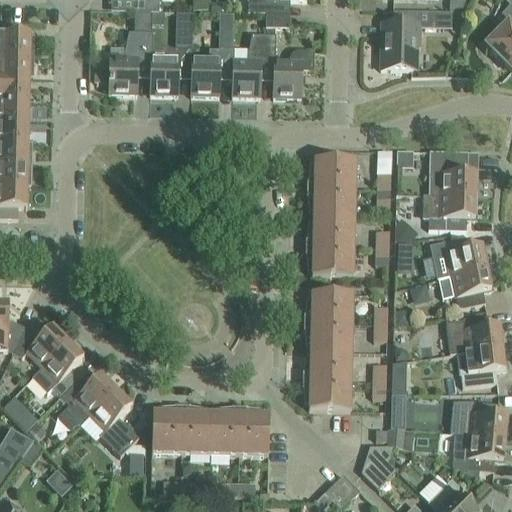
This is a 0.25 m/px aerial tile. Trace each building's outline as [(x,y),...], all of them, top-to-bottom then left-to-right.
[(110,0),(111,3),(134,3),(134,17),(158,17),(158,0),(110,0)] [(305,0),(247,0),(247,18),(257,18),(265,18),(281,18),(282,5),(306,6),(305,0)] [(466,16),(465,2),(449,3),(450,16),(466,16)] [(499,35),(485,50),(511,76),(511,11),(509,9),(500,18),(500,28),(503,31),(499,35)] [(381,28),(380,75),(416,75),(417,51),(419,52),(419,32),(435,32),(435,16),(393,15),(393,28),(381,28)] [(232,50),(233,17),(218,17),(217,50),(232,50)] [(265,18),(265,32),(266,32),(275,33),(289,33),(289,19),(281,18),(265,18)] [(232,78),(231,102),(259,103),(260,79),(273,80),(274,80),(274,66),(275,40),(275,33),(266,32),(266,40),(251,40),(246,66),(234,65),(233,65),(233,78),(232,78)] [(0,37),(0,59),(33,61),(34,46),(30,46),(30,38),(28,38),(28,39),(0,37)] [(137,76),(150,77),(151,77),(151,63),(152,63),(152,46),(152,37),(128,37),(123,63),(109,62),(108,100),(136,100),(137,76)] [(169,53),(152,46),(152,63),(151,63),(151,77),(150,77),(149,101),(177,101),(178,77),(191,78),(192,64),(193,64),(193,54),(169,53)] [(191,78),(190,101),(218,102),(219,78),(232,78),(233,78),(233,54),(208,54),(208,65),(193,64),(192,64),(191,78)] [(313,55),(297,55),(293,56),(290,59),(289,67),(274,66),(274,80),(273,80),(272,103),(300,104),(301,76),(313,76),(313,55)] [(33,61),(0,60),(0,81),(29,82),(29,76),(33,76),(33,61)] [(0,103),(28,104),(29,82),(0,81),(0,103)] [(28,104),(0,103),(0,124),(28,125),(28,104)] [(28,125),(0,124),(0,146),(27,147),(28,125)] [(0,146),(0,168),(27,169),(27,162),(31,162),(32,147),(27,147),(0,146)] [(396,173),(412,173),(412,157),(396,157),(396,173)] [(467,179),(467,158),(429,157),(428,200),(475,202),(475,179),(467,179)] [(355,166),(314,165),(313,187),(307,187),(307,186),(306,186),(306,202),(307,202),(307,201),(313,202),(313,223),(354,224),(355,166)] [(0,168),(0,189),(26,190),(31,190),(31,175),(27,175),(27,170),(27,169),(0,168)] [(390,179),(377,179),(376,196),(389,197),(390,179)] [(26,190),(0,189),(0,223),(8,224),(8,212),(25,212),(25,213),(26,213),(26,190)] [(389,197),(376,196),(376,213),(389,213),(389,197)] [(428,222),(428,235),(466,236),(466,224),(474,224),(475,202),(428,200),(424,200),(424,222),(428,222)] [(354,224),(313,223),(312,245),(306,245),(306,244),(305,244),(305,260),(306,259),(312,259),(311,282),(353,283),(354,224)] [(388,237),(376,236),(375,253),(388,254),(388,237)] [(436,259),(432,260),(437,284),(450,281),(486,273),(481,252),(473,253),(470,242),(451,246),(444,248),(434,250),(436,259)] [(375,270),(388,271),(388,254),(375,253),(375,270)] [(486,273),(438,285),(442,305),(454,302),(455,303),(456,303),(458,314),(485,309),(482,297),(491,295),(486,273)] [(352,299),(311,298),(310,321),(304,321),(304,320),(303,320),(303,336),(304,336),(304,335),(310,335),(310,357),(351,358),(352,299)] [(9,308),(0,307),(0,355),(7,356),(13,359),(26,333),(12,326),(8,326),(8,309),(9,309),(9,308)] [(374,312),(373,330),(386,330),(387,313),(374,312)] [(489,320),(469,323),(462,324),(463,325),(446,327),(449,359),(457,358),(502,353),(499,331),(491,332),(489,320)] [(386,347),(386,330),(373,330),(373,346),(386,347)] [(42,372),(67,347),(63,343),(66,340),(60,334),(57,337),(51,332),(41,342),(26,333),(13,359),(21,363),(26,358),(42,372)] [(84,364),(67,347),(41,373),(32,383),(47,398),(51,393),(60,402),(79,384),(70,375),(82,364),(83,364),(84,364)] [(504,375),(502,353),(457,358),(459,380),(461,380),(462,392),(497,388),(496,376),(504,375)] [(351,358),(310,357),(309,378),(303,378),(303,377),(302,377),(302,393),(302,394),(302,393),(309,393),(308,415),(350,416),(351,358)] [(385,370),(373,370),(372,387),(385,387),(385,370)] [(79,384),(60,402),(68,410),(64,414),(80,429),(89,421),(115,395),(113,393),(116,389),(108,381),(105,385),(99,379),(98,380),(99,380),(87,392),(79,384)] [(385,387),(372,387),(372,404),(385,404),(385,387)] [(89,421),(80,429),(96,445),(99,441),(108,451),(119,461),(138,443),(127,432),(118,424),(130,412),(131,413),(132,412),(115,395),(89,421)] [(454,439),(504,444),(506,422),(498,421),(499,409),(472,407),(452,407),(450,438),(454,439)] [(209,460),(210,419),(188,418),(189,412),(190,412),(190,411),(174,411),(174,412),(175,412),(174,418),(152,418),(151,459),(209,460)] [(209,460),(268,461),(269,420),(246,420),(246,414),(247,413),(231,412),(231,413),(232,413),(232,419),(210,419),(209,460)] [(386,436),(375,435),(375,446),(386,446),(386,436)] [(504,444),(454,439),(452,466),(466,467),(466,475),(493,477),(494,465),(502,466),(504,444)] [(369,451),(365,463),(387,485),(397,476),(389,468),(393,452),(388,451),(369,451)] [(387,485),(365,463),(361,478),(378,495),(387,485)] [(359,497),(342,480),(332,489),(350,506),(359,497)] [(163,487),(163,500),(180,500),(180,487),(163,487)] [(180,500),(209,501),(209,492),(197,492),(197,488),(180,487),(180,500)] [(429,508),(432,511),(471,511),(463,504),(460,501),(463,498),(451,487),(429,508)] [(237,489),(220,488),(220,501),(237,501),(237,489)] [(254,502),(254,489),(237,489),(237,501),(254,502)] [(343,511),(350,506),(332,489),(323,499),(336,511),(343,511)]
